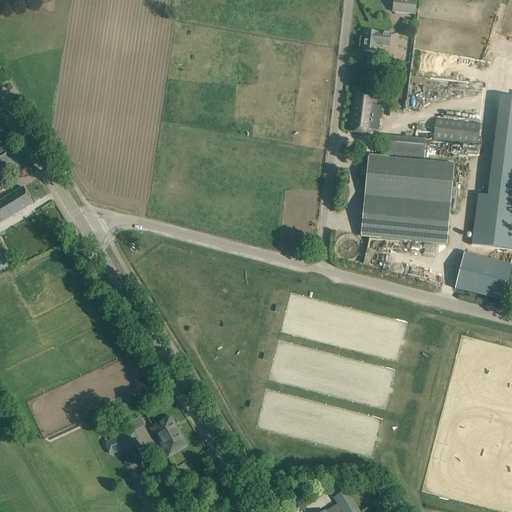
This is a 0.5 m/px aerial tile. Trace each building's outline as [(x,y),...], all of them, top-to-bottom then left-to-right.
[(416,0),(414,0),(393,0),(392,13),(415,15),(416,0)] [(404,18),(400,26),(399,28),(400,28),(407,33),(412,23),(404,18)] [(378,33),(375,32),(365,31),(363,52),(375,53),(376,45),(389,47),(390,34),(378,33)] [(395,75),(395,65),(383,65),(382,74),(395,75)] [(372,96),(365,95),(355,93),(350,132),(369,135),(370,128),(377,129),(380,107),(371,106),(372,96)] [(477,144),(479,125),(435,120),(433,139),(477,144)] [(383,136),(381,154),(424,158),(425,140),(383,136)] [(358,229),(358,236),(447,244),(454,164),(368,156),(361,230),(358,229)] [(0,223),(24,209),(33,204),(23,187),(0,201),(0,223)] [(503,301),(511,266),(511,264),(464,253),(455,289),(503,301)] [(167,457),(178,450),(187,446),(171,418),(152,428),(163,447),(162,448),(167,457)] [(133,443),(137,441),(133,432),(106,442),(110,455),(134,446),(133,443)] [(340,511),(342,511),(343,511),(359,511),(346,491),(335,498),(338,504),(324,511),(340,511)] [(164,506),(176,503),(186,501),(184,492),(162,498),(164,506)] [(392,511),(384,498),(372,505),(376,511),(392,511)]
